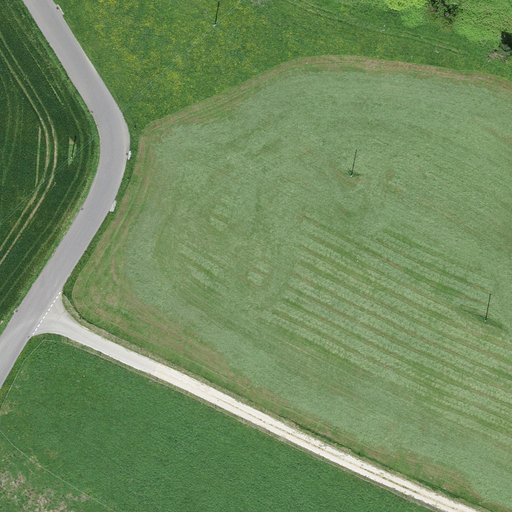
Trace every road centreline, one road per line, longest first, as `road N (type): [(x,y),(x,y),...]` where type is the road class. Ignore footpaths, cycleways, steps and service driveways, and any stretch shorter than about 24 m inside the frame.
road 1 (track): [(35,312),(461,511)]
road 2 (tertiary): [(0,367),(114,189),(120,154),(112,119),(40,0)]
